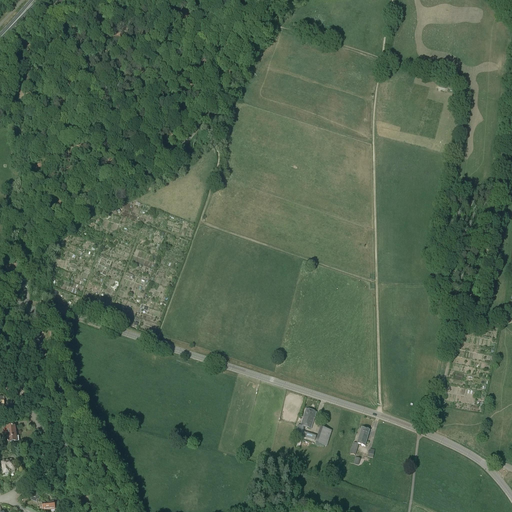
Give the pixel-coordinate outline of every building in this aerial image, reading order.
[(58,4),(65,10),(69,6),(63,0),(58,0),(52,7),(51,6),(50,7),(51,8),(48,12),(58,20),(62,16),(54,9),(58,4)] [(31,82),(34,75),(32,74),(33,73),(28,71),(28,73),(26,72),(23,80),(24,78),(31,81),(31,82)] [(447,84),(443,83),(440,82),(438,88),(445,90),(446,85),(447,84)] [(0,279),(8,286),(10,284),(14,280),(3,271),(0,273),(0,279)] [(294,436),(300,439),(301,436),(313,440),(315,436),(302,432),(303,427),(311,429),(316,413),(306,409),(300,426),(297,425),(294,436)] [(10,425),(6,426),(8,437),(7,437),(7,441),(8,441),(9,443),(11,443),(12,446),(17,445),(17,442),(19,442),(18,437),(16,437),(15,427),(10,427),(10,425)] [(323,448),(324,446),(326,446),(331,431),(321,428),(316,443),(315,446),(323,448)] [(361,428),(356,444),(353,443),(350,454),(355,455),(358,445),(365,447),(370,431),(361,428)] [(13,460),(12,460),(1,462),(3,475),(10,473),(15,472),(15,470),(13,460)] [(54,502),(42,503),(42,511),(51,510),(51,511),(52,511),(54,511),(55,511),(55,510),(54,502)]
